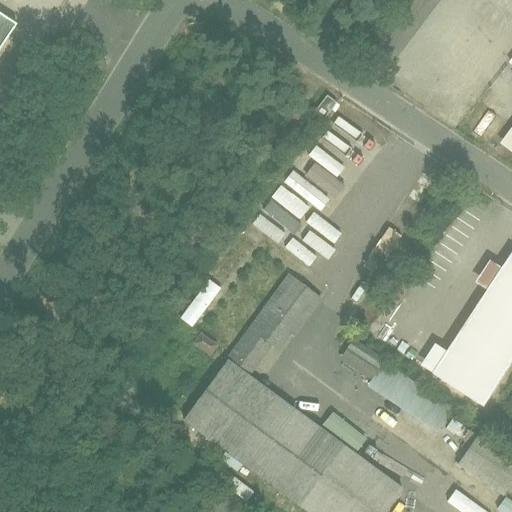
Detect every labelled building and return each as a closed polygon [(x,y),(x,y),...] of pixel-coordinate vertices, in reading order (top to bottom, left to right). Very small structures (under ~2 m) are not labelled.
[(0,56),(22,24),(0,9),(0,56)] [(334,114),(321,104),(309,122),(322,131),(334,114)] [(511,157),(511,118),(493,143),(511,157)] [(305,153),(340,180),(349,169),(314,142),(305,153)] [(258,210),(248,223),(286,253),(296,240),(258,210)] [(493,387),(511,359),(511,254),(443,353),(493,387)] [(287,276),(180,420),(303,511),(386,511),(401,492),(247,378),(270,346),(281,355),(321,301),(287,276)] [(205,279),(175,317),(189,329),(220,290),(205,279)] [(334,361),(366,381),(380,360),(347,340),(334,361)] [(378,363),(362,389),(429,430),(445,405),(378,363)] [(511,458),(477,435),(446,480),(494,511),(495,511),(507,494),(511,497),(511,458)]
